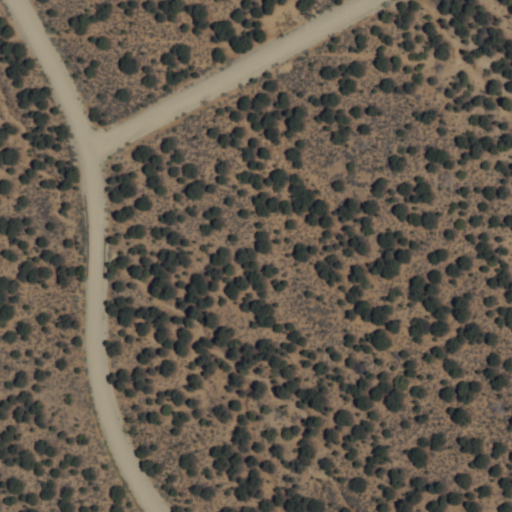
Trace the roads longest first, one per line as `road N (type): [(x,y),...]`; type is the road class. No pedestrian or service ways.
road 1 (residential): [(11,0),(57,77),(83,148),(94,387),(124,471),(153,511)]
road 2 (residential): [(362,0),(83,148)]
